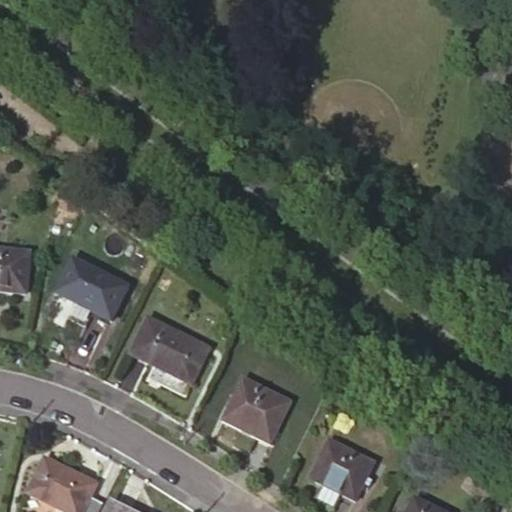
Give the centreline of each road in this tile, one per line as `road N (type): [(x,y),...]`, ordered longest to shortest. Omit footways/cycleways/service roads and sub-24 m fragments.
road 1 (tertiary): [(0,36),(511,443)]
road 2 (tertiary): [(511,368),(239,174),(15,0)]
road 3 (residential): [(0,380),(102,408),(261,511)]
